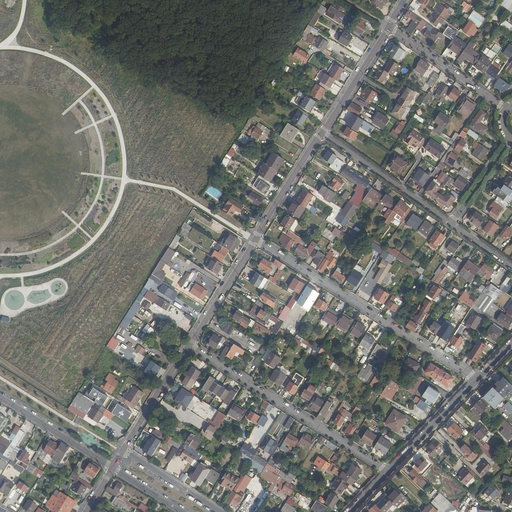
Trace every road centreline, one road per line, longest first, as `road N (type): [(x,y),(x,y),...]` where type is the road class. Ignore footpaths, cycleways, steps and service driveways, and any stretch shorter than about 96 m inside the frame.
road 1 (residential): [(474,377),(253,241)]
road 2 (residential): [(387,469),(188,345)]
road 3 (residential): [(320,134),(451,223)]
road 4 (residential): [(504,108),(388,26)]
road 5 (residential): [(112,467),(0,397)]
road 6 (residential): [(387,469),(474,377)]
road 7 (residential): [(320,134),(253,241)]
road 8 (residential): [(188,345),(122,450)]
road 9 (residential): [(253,241),(188,345)]
